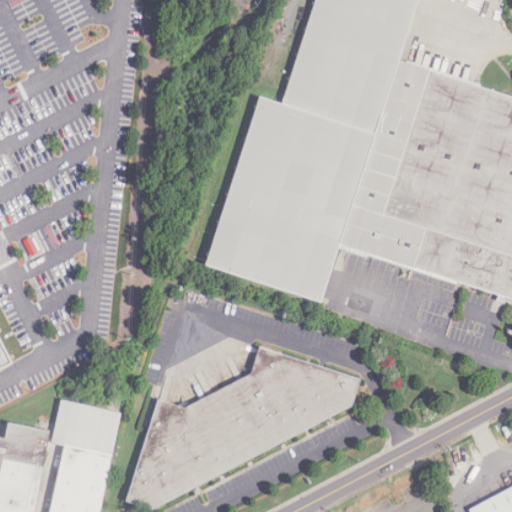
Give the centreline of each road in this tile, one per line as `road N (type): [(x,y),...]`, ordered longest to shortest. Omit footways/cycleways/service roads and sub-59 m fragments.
road 1 (residential): [(121,0),(91,320),(79,339),(0,384)]
road 2 (residential): [(293,511),(511,396)]
